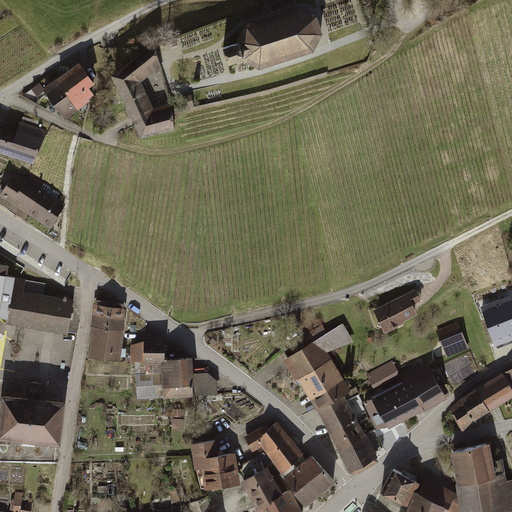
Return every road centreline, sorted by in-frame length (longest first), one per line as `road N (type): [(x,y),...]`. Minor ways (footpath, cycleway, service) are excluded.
road 1 (track): [(117,143),(172,151),(272,124),(391,54),(405,29),(394,0)]
road 2 (residential): [(511,213),(351,291),(185,336)]
road 3 (residential): [(57,511),(90,271)]
road 4 (residential): [(355,490),(291,418),(185,336)]
road 5 (residential): [(2,97),(168,0)]
road 6 (residential): [(402,451),(431,418),(511,356)]
road 7 (residential): [(2,97),(117,143)]
